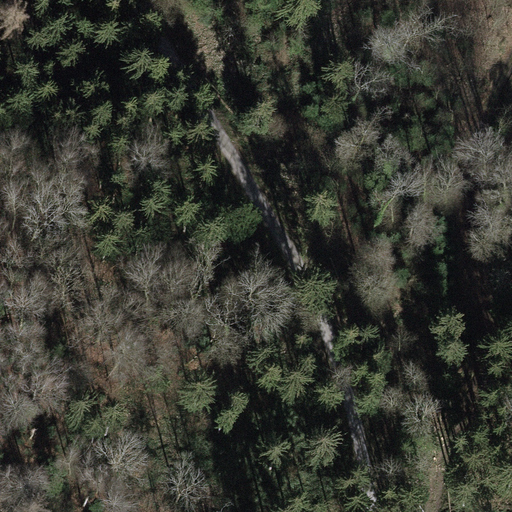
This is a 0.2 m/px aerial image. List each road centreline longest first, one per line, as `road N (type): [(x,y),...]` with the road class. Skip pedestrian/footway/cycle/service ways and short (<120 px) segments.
road 1 (track): [(134,0),(314,299),(361,426),(373,511)]
road 2 (track): [(511,60),(480,117),(464,197),(466,264),(488,325),(483,372),(436,511)]
